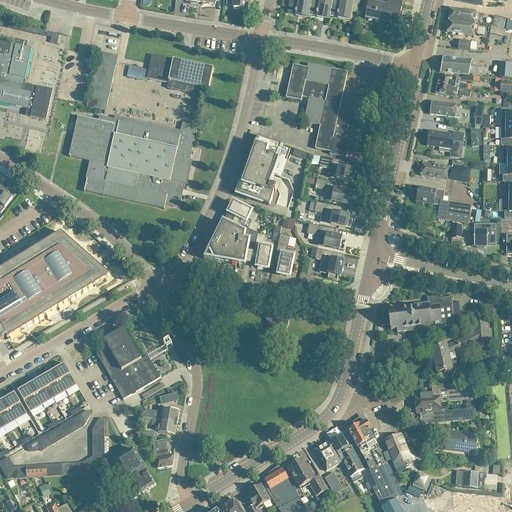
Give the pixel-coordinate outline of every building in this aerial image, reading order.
[(226,0),(226,5),(234,6),(234,8),(249,9),(249,0),(226,0)] [(308,15),(310,0),(289,0),(287,14),(302,16),(303,14),(308,15)] [(310,0),(308,15),(322,17),(323,15),(329,16),(332,0),(310,0)] [(336,0),(332,0),(329,16),(343,18),(344,12),(351,13),(351,11),(357,12),(358,0),(340,0),(340,1),(336,0)] [(402,0),(387,0),(387,5),(369,1),(366,18),(389,24),(391,19),(398,20),(402,0)] [(450,8),(448,21),(474,24),(476,12),(450,8)] [(491,26),(504,28),(505,19),(493,16),(491,26)] [(511,40),(511,20),(507,19),(503,39),(511,40)] [(474,24),(448,21),(447,32),(473,36),(474,24)] [(51,37),(50,43),(57,44),(59,34),(52,33),(51,37)] [(458,40),(457,50),(469,51),(470,42),(458,40)] [(0,103),(26,109),(25,116),(30,117),(30,118),(46,121),(52,91),(36,87),(36,89),(21,86),(23,79),(24,79),(31,48),(15,45),(15,46),(11,45),(11,44),(0,41),(0,103)] [(98,51),(86,107),(105,111),(118,56),(98,51)] [(152,55),(150,64),(146,79),(168,83),(167,88),(205,96),(206,89),(208,89),(213,68),(152,55)] [(445,57),(443,58),(442,58),(439,73),(462,75),(469,75),(469,73),(472,61),(449,59),(449,57),(445,57)] [(291,65),(285,99),(301,101),(302,96),(307,97),(303,122),(319,125),(324,98),(326,98),(328,87),(335,89),(336,83),(330,82),(332,68),(307,64),(306,68),(291,65)] [(128,66),(126,76),(144,80),(146,70),(128,66)] [(439,75),(437,84),(450,87),(450,88),(462,90),(466,90),(467,85),(459,84),(460,79),(439,75)] [(511,81),(501,80),(499,92),(511,93),(511,81)] [(450,87),(437,84),(435,94),(461,99),(462,97),(469,98),(471,91),(462,90),(450,88),(450,87)] [(431,102),(429,115),(459,118),(460,108),(459,108),(460,106),(457,105),(457,108),(456,107),(456,105),(431,102)] [(483,107),(475,107),(474,118),(482,119),(483,107)] [(501,128),(511,127),(511,109),(501,110),(501,128)] [(99,116),(99,117),(98,121),(79,116),(70,156),(90,160),(83,191),(164,209),(165,205),(178,208),(184,184),(187,185),(193,161),(189,160),(197,127),(182,123),(180,131),(115,116),(115,120),(99,116)] [(344,132),(343,136),(353,138),(356,122),(339,118),(337,130),(344,132)] [(318,125),(314,149),(349,155),(352,142),(330,137),(332,128),(318,125)] [(503,146),(511,145),(511,127),(501,128),(501,146),(503,146)] [(453,135),(446,134),(429,131),(426,146),(451,150),(450,157),(460,159),(463,134),(453,133),(453,135)] [(241,183),(239,190),(237,195),(269,206),(274,193),(275,193),(277,188),(270,186),(285,146),(260,137),(258,143),(256,142),(252,151),(255,152),(253,156),(251,156),(248,165),(250,165),(249,170),(246,169),(243,178),(245,179),(244,184),(241,183)] [(511,145),(503,146),(502,164),(505,164),(511,164),(511,145)] [(294,149),(292,155),(307,161),(309,154),(294,149)] [(354,171),(346,169),(348,163),(321,157),(319,167),(332,170),(330,178),(356,184),(358,174),(354,173),(354,171)] [(451,168),(423,163),(420,176),(467,184),(470,168),(451,166),(451,168)] [(504,182),(511,182),(511,164),(505,164),(505,175),(502,175),(502,182),(504,182)] [(341,191),(343,185),(316,179),(314,189),(327,192),(325,200),(351,206),(353,196),(349,195),(349,193),(341,191)] [(9,192),(1,186),(0,187),(0,213),(12,198),(7,194),(9,192)] [(416,195),(415,198),(416,200),(416,202),(432,205),(440,206),(441,202),(442,200),(443,192),(418,187),(417,194),(416,195)] [(440,206),(438,219),(445,220),(445,218),(448,204),(448,202),(441,202),(440,206)] [(445,218),(445,220),(468,224),(468,222),(471,206),(448,202),(448,204),(445,218)] [(244,227),(255,232),(259,224),(254,222),(257,215),(233,203),(225,219),(238,225),(236,229),(241,232),(244,227)] [(315,203),(313,213),(321,214),(319,222),(324,223),(350,229),(352,219),(348,218),(348,216),(341,215),(342,208),(315,203)] [(282,229),(291,232),(294,222),(285,219),(282,229)] [(223,223),(212,245),(212,243),(204,259),(221,263),(220,261),(245,265),(247,251),(250,252),(252,243),(255,244),(257,234),(255,232),(244,227),(241,232),(236,229),(223,223)] [(335,230),(309,224),(307,234),(319,237),(317,245),(343,251),(346,241),(341,240),(342,238),(334,236),(335,230)] [(452,239),(461,239),(461,225),(452,225),(452,239)] [(484,248),(484,246),(487,246),(487,245),(495,245),(495,231),(491,231),(491,225),(474,225),(474,234),(472,234),(472,242),(474,242),(474,246),(476,246),(476,248),(484,248)] [(0,269),(0,327),(6,337),(7,339),(110,276),(61,232),(0,269)] [(250,252),(252,252),(250,266),(268,269),(272,243),(265,242),(266,236),(257,234),(255,244),(252,243),(250,252)] [(290,237),(280,235),(274,261),(281,262),(278,275),(289,277),(295,251),(287,249),(290,237)] [(316,249),(314,259),(321,261),(318,272),(323,273),(328,274),(327,279),(337,281),(338,276),(340,277),(343,262),(341,261),(343,255),(316,249)] [(452,308),(452,304),(451,298),(438,299),(438,297),(427,298),(428,303),(394,307),(394,311),(388,312),(390,330),(396,330),(397,333),(403,332),(403,334),(404,334),(404,333),(422,330),(422,332),(424,332),(423,330),(430,329),(430,331),(440,330),(442,329),(441,327),(454,325),(453,321),(452,308)] [(465,303),(452,304),(452,308),(453,321),(460,321),(460,316),(466,316),(465,303)] [(270,331),(287,329),(289,320),(263,315),(270,331)] [(473,335),(457,342),(461,349),(474,342),(474,349),(489,347),(489,340),(490,339),(490,330),(488,330),(487,323),(472,324),(473,335)] [(107,348),(96,354),(122,400),(143,388),(160,378),(149,360),(144,364),(124,329),(103,341),(107,348)] [(448,355),(461,349),(457,342),(446,347),(446,345),(431,349),(436,372),(443,371),(443,373),(451,372),(451,369),(448,355)] [(56,368),(52,371),(53,372),(64,392),(76,385),(64,364),(56,368)] [(52,371),(48,373),(41,377),(53,399),(64,392),(53,372),(52,371)] [(34,382),(29,384),(30,385),(42,405),(53,399),(41,377),(34,382)] [(30,412),(42,405),(30,385),(29,384),(25,387),(17,391),(30,412)] [(420,397),(415,397),(416,414),(420,414),(420,424),(445,423),(476,420),(474,400),(473,385),(466,385),(467,389),(446,390),(446,388),(431,386),(432,394),(420,394),(420,397)] [(3,401),(15,421),(27,414),(14,393),(7,397),(2,400),(3,401)] [(0,401),(0,422),(3,428),(15,421),(3,401),(2,400),(0,401)] [(79,403),(83,410),(88,408),(84,401),(79,403)] [(145,409),(143,418),(176,424),(178,412),(161,409),(160,414),(159,413),(158,412),(145,409)] [(83,427),(89,415),(86,411),(76,417),(82,427),(83,427)] [(76,417),(67,422),(73,432),(82,427),(76,417)] [(176,424),(143,418),(143,423),(158,426),(157,433),(174,436),(176,424)] [(103,431),(103,419),(97,419),(91,430),(91,431),(103,431)] [(67,422),(63,425),(69,435),(73,432),(67,422)] [(400,511),(394,499),(397,497),(382,465),(383,464),(373,439),(369,431),(370,430),(366,422),(355,428),(348,432),(363,458),(369,471),(376,487),(371,489),(383,511),(400,511)] [(63,425),(49,433),(55,443),(69,435),(63,425)] [(447,432),(445,450),(474,454),(476,436),(447,432)] [(55,443),(49,433),(45,435),(51,446),(55,443)] [(45,435),(40,438),(46,448),(51,446),(45,435)] [(342,435),(330,442),(341,463),(344,468),(350,478),(351,478),(354,483),(362,478),(359,473),(364,470),(352,449),(348,452),(345,448),(348,447),(342,435)] [(400,435),(394,437),(399,448),(397,449),(401,459),(402,462),(403,462),(404,467),(405,469),(408,468),(410,464),(409,462),(415,460),(411,450),(407,451),(400,435)] [(389,451),(383,454),(386,462),(392,459),(393,462),(396,470),(404,467),(403,462),(402,462),(401,459),(397,449),(399,448),(394,437),(384,440),(389,451)] [(40,438),(35,441),(41,451),(46,448),(40,438)] [(168,455),(167,450),(164,451),(163,447),(166,446),(165,440),(153,442),(157,468),(171,466),(173,454),(168,455)] [(41,451),(35,441),(25,447),(28,452),(41,451)] [(314,452),(326,472),(341,463),(330,442),(314,452)] [(103,457),(103,447),(91,447),(91,457),(103,457)] [(123,488),(127,493),(131,500),(138,496),(139,496),(156,486),(133,449),(114,461),(127,482),(126,482),(128,485),(123,488)] [(7,457),(0,461),(0,468),(10,462),(7,457)] [(103,457),(91,457),(87,460),(95,472),(103,467),(103,457)] [(87,460),(82,463),(83,475),(95,472),(87,460)] [(292,462),(291,462),(290,463),(289,464),(288,465),(289,466),(289,467),(287,468),(300,488),(308,483),(316,497),(327,490),(319,476),(314,480),(302,460),(295,464),(292,462)] [(13,467),(10,462),(0,468),(0,469),(6,480),(13,467)] [(72,463),(61,464),(62,476),(72,476),(72,463)] [(45,465),(24,467),(25,479),(46,477),(45,465)] [(13,467),(6,480),(20,479),(19,467),(13,467)] [(277,472),(264,480),(280,509),(279,510),(280,511),(306,511),(299,499),(292,486),(282,469),(282,470),(281,468),(276,471),(277,472)] [(105,474),(103,475),(98,477),(102,486),(107,484),(110,482),(115,490),(123,485),(113,469),(105,474)] [(483,490),(485,473),(463,471),(461,488),(483,490)] [(325,479),(333,494),(342,489),(333,474),(325,479)] [(426,492),(430,480),(426,477),(417,474),(413,487),(426,492)] [(46,485),(42,487),(47,497),(50,495),(46,485)] [(250,499),(248,500),(252,506),(248,508),(249,511),(260,511),(259,510),(264,507),(262,504),(269,500),(260,485),(246,493),(250,499)] [(370,490),(359,495),(366,508),(377,502),(370,490)] [(399,507),(401,511),(423,511),(416,497),(399,507)] [(9,500),(3,505),(7,511),(14,508),(9,500)] [(241,511),(234,500),(219,509),(220,511),(241,511)] [(58,511),(57,509),(54,503),(46,507),(47,511),(58,511)] [(94,511),(88,503),(80,508),(82,511),(94,511)]
